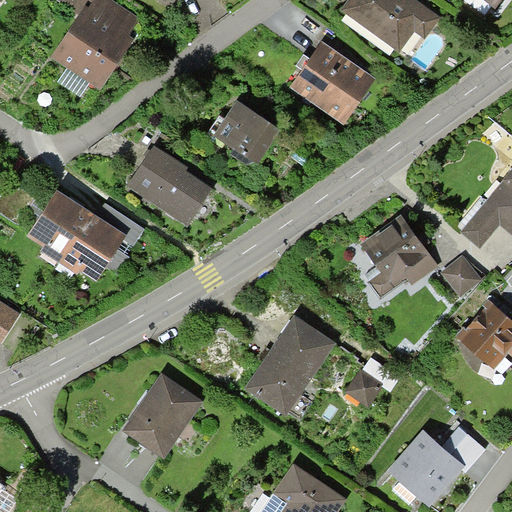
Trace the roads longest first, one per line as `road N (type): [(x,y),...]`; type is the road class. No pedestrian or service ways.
road 1 (secondary): [(20,382),(210,275),(511,59)]
road 2 (residential): [(0,126),(44,148),(63,146),(268,0)]
road 3 (residential): [(20,382),(61,475),(47,511)]
